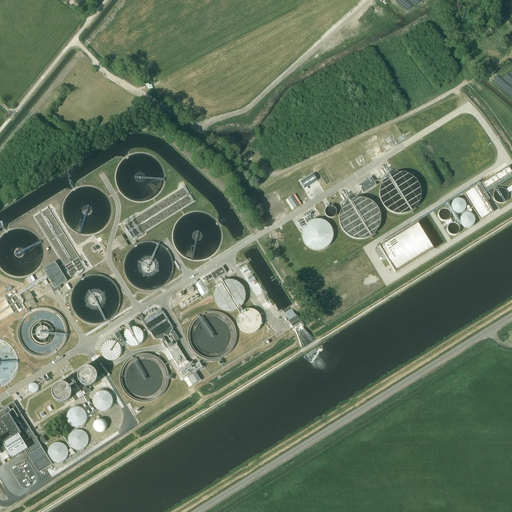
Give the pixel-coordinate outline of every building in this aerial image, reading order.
[(128,73),(125,78),(132,83),(136,78),(128,73)] [(369,138),(372,144),(393,135),(390,128),(388,129),(387,127),(369,134),(371,138),(369,138)] [(363,141),(345,149),(348,154),(365,147),(363,141)] [(474,165),(470,167),(468,165),(464,167),(465,170),(464,171),(466,176),(476,171),(474,165)] [(482,183),(486,189),(511,172),(508,166),(482,183)] [(399,213),(404,213),(408,212),(412,210),(415,207),(418,204),(420,200),(421,196),(421,191),(420,187),(418,183),(416,179),(412,176),(408,174),(404,173),(399,172),(395,173),(391,175),(387,177),(384,181),(382,185),(380,189),(380,194),(381,199),(383,203),(386,207),(390,210),(394,212),(399,213)] [(371,179),(358,187),(363,195),(376,187),(371,179)] [(464,194),(480,220),(494,212),(478,186),(464,194)] [(352,238),(357,239),(361,239),(366,238),(370,237),(374,234),(377,230),(380,226),(381,221),(381,217),(380,212),(378,208),(375,205),(372,202),(368,200),(364,198),(359,198),(355,199),(351,200),(347,203),(344,206),(341,210),(340,214),(339,219),(340,224),(342,228),(345,232),(348,235),(352,238)] [(460,213),(462,212),(464,211),(466,208),(466,206),(465,203),(464,201),(462,199),(460,198),(457,198),(455,199),(453,200),(452,202),(451,204),(451,207),(452,210),(454,212),(457,213),(460,213)] [(329,217),(331,218),(333,218),(335,216),(337,214),(337,212),(337,210),(335,208),(333,206),(331,206),(329,206),(327,208),(325,210),(325,212),(325,214),(327,216),(329,217)] [(442,220),(444,221),(447,220),(449,219),(450,217),(451,215),(450,212),(449,210),(447,209),(444,209),(442,209),(440,211),(439,213),(438,215),(439,217),(440,219),(442,220)] [(469,228),(471,227),(473,225),(474,223),(475,220),(474,217),(473,215),(471,214),(469,213),(466,213),(464,213),(462,215),(461,217),(460,219),(460,222),(461,224),(463,226),(466,228),(469,228)] [(316,251),(320,251),(324,250),(328,248),(330,245),(332,241),(333,237),(333,234),(332,230),(330,226),(328,223),(324,221),(320,220),(316,220),(312,221),(308,223),(305,226),(303,229),(302,234),(302,238),(303,242),(305,245),(308,248),(312,250),(316,251)] [(395,272),(433,249),(417,223),(379,246),(395,272)] [(451,235),(453,235),(455,235),(457,233),(459,231),(459,229),(459,227),(457,225),(455,223),(453,223),(451,224),(449,225),(447,227),(447,229),(448,231),(449,233),(451,235)] [(122,235),(116,238),(119,244),(125,240),(122,235)] [(66,282),(55,263),(42,270),(51,285),(50,285),(54,292),(61,288),(60,286),(66,282)] [(226,273),(222,267),(211,274),(215,280),(226,273)] [(229,311),(234,311),(237,309),(240,307),(243,304),(245,301),(246,297),(246,294),(245,290),(243,287),(241,283),(237,281),(233,280),(228,279),(224,281),(220,283),(217,286),(215,290),(214,294),(215,298),(216,302),(218,306),(221,308),(225,310),(229,311)] [(34,299),(30,293),(25,296),(31,307),(36,304),(33,299),(34,299)] [(149,314),(143,320),(144,322),(143,323),(147,329),(148,328),(152,335),(156,336),(163,346),(166,347),(182,371),(183,371),(192,384),(197,381),(188,367),(190,366),(175,342),(176,339),(178,338),(161,310),(152,312),(149,314)] [(193,348),(195,350),(198,353),(200,354),(203,355),(206,356),(209,357),(213,357),(216,356),(220,356),(223,354),(226,352),(228,350),(230,347),(232,344),(234,341),(234,338),(235,335),(235,331),(234,329),(234,326),(232,323),(230,320),(228,317),(226,315),(223,313),(220,312),(216,311),(213,310),(211,310),(209,310),(206,311),(203,312),(200,314),(197,316),(194,318),(193,319),(191,322),(191,324),(189,327),(189,330),(188,334),(188,336),(189,337),(189,340),(191,344),(191,345),(193,348)] [(242,332),(245,333),(249,334),(252,334),(256,332),(259,330),(261,327),(262,324),(262,320),(261,317),(259,314),(257,312),(254,310),(251,310),(247,310),(244,311),(241,313),(239,315),(238,319),(237,322),(238,326),(240,329),(242,332)] [(297,316),(289,321),(293,328),(301,323),(297,316)] [(136,326),(134,325),(131,326),(130,326),(129,327),(128,327),(127,328),(126,329),(125,331),(125,332),(124,333),(124,335),(124,336),(125,337),(125,339),(126,340),(127,341),(128,342),(129,343),(130,343),(131,344),(133,344),(134,344),(136,344),(137,343),(138,343),(139,342),(140,341),(141,340),(142,339),(142,338),(143,336),(143,335),(143,333),(142,331),(141,329),(140,328),(139,327),(137,326),(136,326)] [(126,343),(120,333),(116,335),(122,345),(126,343)] [(106,342),(105,343),(103,345),(103,346),(102,347),(102,349),(102,350),(102,352),(103,353),(104,354),(104,356),(105,356),(107,358),(108,358),(110,358),(111,359),(114,358),(117,357),(118,356),(119,355),(120,354),(120,352),(120,351),(121,350),(120,348),(120,347),(120,345),(119,344),(118,343),(117,342),(116,341),(114,341),(112,340),(111,340),(110,340),(108,340),(107,341),(106,342)] [(123,386),(124,388),(125,390),(127,391),(129,394),(130,395),(133,396),(135,397),(138,398),(142,399),(145,399),(148,398),(152,397),(155,396),(158,394),(160,392),(163,389),(164,386),(166,383),(167,380),(167,376),(167,373),(166,370),(165,366),(164,363),(162,360),(159,358),(156,356),(153,354),(150,353),(147,352),(143,352),(140,353),(137,353),(133,355),(130,356),(128,359),(127,360),(124,363),(124,364),(122,367),(121,369),(121,372),(120,376),(121,379),(121,382),(123,386)] [(86,386),(88,386),(91,386),(94,384),(96,382),(97,379),(97,376),(96,373),(94,371),(92,369),(90,368),(87,368),(84,369),(82,370),(80,372),(79,375),(78,378),(78,379),(78,380),(79,381),(79,382),(80,383),(81,384),(82,385),(83,385),(84,386),(85,386),(86,386)] [(46,383),(52,378),(48,374),(42,378),(46,383)] [(73,375),(66,379),(69,384),(69,386),(69,387),(70,387),(70,388),(71,389),(71,390),(71,391),(72,392),(72,393),(72,394),(71,395),(72,396),(75,401),(89,393),(86,387),(86,386),(85,386),(84,386),(83,385),(82,385),(81,384),(80,383),(79,382),(79,381),(78,380),(78,379),(76,379),(73,375)] [(32,392),(34,392),(36,392),(37,390),(38,389),(38,387),(37,385),(36,384),(34,383),(32,383),(30,384),(29,387),(29,389),(30,391),(32,392)] [(58,402),(61,403),(64,403),(67,401),(69,400),(71,397),(71,395),(72,394),(72,393),(72,392),(71,391),(71,390),(71,389),(70,388),(70,387),(69,387),(69,386),(66,385),(63,384),(60,384),(57,385),(55,387),(54,390),(53,392),(53,395),(54,398),(56,400),(58,402)] [(98,409),(100,410),(103,410),(106,410),(109,409),(111,406),(112,404),(113,401),(112,398),(111,395),(108,393),(106,392),(103,392),(100,392),(97,393),(95,396),(94,398),(94,401),(94,404),(95,407),(98,409)] [(94,410),(88,401),(83,404),(89,414),(94,410)] [(53,464),(42,447),(14,402),(0,410),(0,411),(1,413),(0,413),(0,439),(13,460),(29,450),(42,471),(53,464)] [(73,426),(76,427),(79,427),(82,426),(84,424),(86,422),(87,419),(87,416),(86,413),(84,411),(82,409),(79,408),(76,408),(73,409),(71,410),(69,413),(68,415),(68,418),(69,421),(70,424),(73,426)] [(98,432),(100,433),(103,433),(105,431),(107,430),(108,427),(108,424),(107,422),(104,420),(102,419),(99,420),(97,421),(95,423),(94,425),(95,428),(96,430),(98,432)] [(74,449),(77,450),(80,450),(83,450),(86,448),(88,445),(89,442),(89,439),(88,436),(86,434),(84,432),(81,430),(78,430),(75,431),(72,432),(70,435),(69,438),(69,441),(69,444),(71,447),(74,449)] [(53,462),(56,463),(59,463),(62,462),(65,461),(67,458),(68,455),(68,452),(68,449),(66,446),(63,444),(60,443),(57,443),(53,444),(51,446),(49,449),(48,451),(48,454),(49,457),(51,460),(53,462)] [(10,472),(13,477),(18,473),(15,469),(10,472)]
